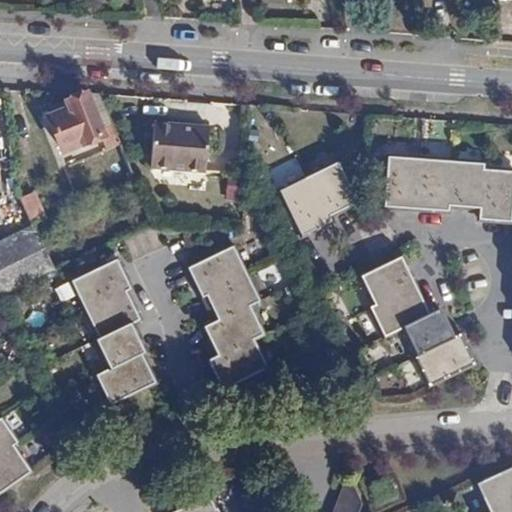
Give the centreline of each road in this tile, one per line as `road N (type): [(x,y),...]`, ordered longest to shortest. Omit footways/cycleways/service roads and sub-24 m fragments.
road 1 (tertiary): [(0,51),(511,86)]
road 2 (residential): [(511,424),(144,461),(85,486),(58,511)]
